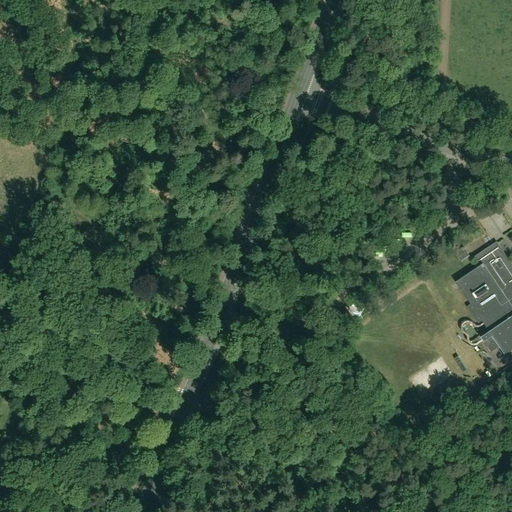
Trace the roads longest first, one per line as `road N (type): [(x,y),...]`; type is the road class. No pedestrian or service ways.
road 1 (secondary): [(186,401),(297,94)]
road 2 (unclassified): [(511,161),(472,157),(297,94)]
road 3 (track): [(376,511),(313,488),(197,403)]
